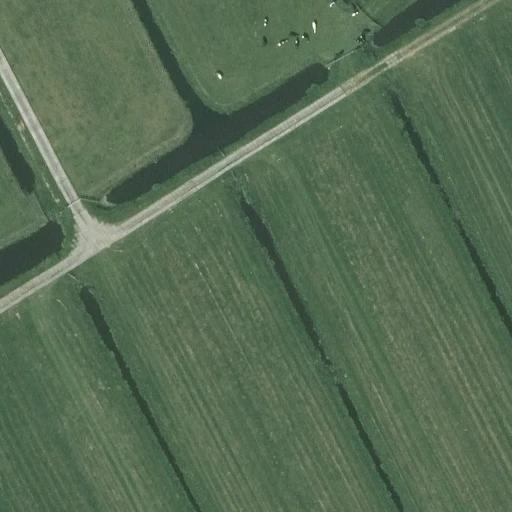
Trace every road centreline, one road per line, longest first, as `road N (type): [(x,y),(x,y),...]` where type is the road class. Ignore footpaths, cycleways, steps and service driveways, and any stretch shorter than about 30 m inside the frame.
road 1 (track): [(340,90),(0,306)]
road 2 (track): [(0,60),(96,245)]
